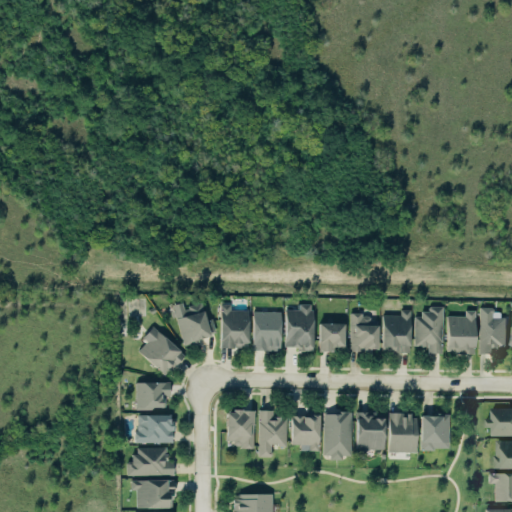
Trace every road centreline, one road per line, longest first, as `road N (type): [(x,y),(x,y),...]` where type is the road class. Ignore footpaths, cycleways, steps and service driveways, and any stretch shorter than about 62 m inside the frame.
road 1 (residential): [(511,385),(208,386)]
road 2 (residential): [(208,386),(203,511)]
